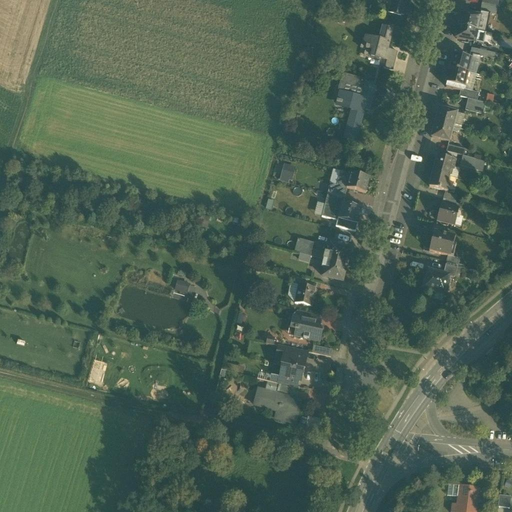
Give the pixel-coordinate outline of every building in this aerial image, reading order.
[(391,0),(391,2),(388,12),(405,17),(408,5),(409,5),(410,0),(391,0)] [(498,3),(485,0),(483,0),(482,6),(497,9),(498,3)] [(497,9),(482,6),(481,13),(495,16),(497,9)] [(472,17),(461,15),(459,28),(476,32),(479,18),(472,17)] [(378,40),(365,36),(361,47),(365,48),(364,51),(368,52),(369,50),(368,50),(368,49),(372,50),(370,57),(381,61),(383,61),(384,57),(394,60),(396,53),(385,50),(386,47),(388,48),(393,31),(382,28),(378,40)] [(476,32),(459,28),(456,40),(474,44),(476,32)] [(472,60),(453,56),(449,70),(468,74),(472,60)] [(394,60),(384,57),(383,61),(381,61),(379,68),(391,71),(394,60)] [(468,74),(449,70),(446,84),(447,85),(446,88),(460,92),(464,93),(464,90),(468,74)] [(339,92),(360,98),(360,95),(363,85),(364,81),(343,76),(339,92)] [(375,88),(363,85),(360,95),(372,98),(375,88)] [(479,94),(464,90),(464,93),(460,92),(459,98),(477,102),(479,94)] [(360,98),(339,92),(337,101),(335,101),(334,104),(341,106),(341,104),(351,107),(343,139),(355,143),(362,114),(361,114),(362,110),(369,112),(372,98),(360,95),(360,98)] [(456,115),(439,110),(435,124),(453,129),(456,115)] [(453,129),(435,124),(432,138),(449,143),(453,129)] [(465,151),(448,146),(446,153),(463,157),(464,157),(465,151)] [(455,161),(437,157),(432,173),(449,177),(450,171),(452,171),(455,161)] [(464,157),(463,157),(460,167),(472,170),(475,160),(464,157)] [(294,170),(285,168),(282,177),(291,180),(294,170)] [(350,174),(340,172),(336,187),(346,189),(350,174)] [(449,177),(432,173),(429,188),(446,193),(448,186),(447,186),(449,177)] [(369,179),(350,174),(346,189),(347,190),(365,194),(369,179)] [(346,189),(336,187),(330,185),(327,195),(344,199),(347,190),(346,189)] [(455,197),(445,194),(444,200),(454,203),(454,202),(455,197)] [(344,199),(327,195),(325,205),(340,209),(341,210),(342,205),(343,205),(344,199)] [(454,203),(444,200),(442,206),(458,210),(461,211),(462,205),(454,202),(454,203)] [(340,209),(325,205),(322,217),(338,222),(338,220),(341,210),(340,209)] [(343,205),(342,205),(341,210),(338,220),(346,222),(357,225),(361,210),(343,205)] [(442,206),(440,206),(438,214),(436,214),(435,219),(437,220),(436,222),(454,226),(458,210),(442,206)] [(281,219),(271,216),(269,223),(279,225),(281,219)] [(357,225),(346,222),(344,233),(355,235),(357,225)] [(445,230),(433,227),(432,233),(433,234),(434,233),(443,236),(445,230)] [(443,236),(434,233),(433,234),(429,253),(447,258),(450,258),(450,257),(455,239),(443,236)] [(313,245),(299,241),(296,253),(300,254),(310,257),(311,251),(313,245)] [(337,246),(331,245),(328,253),(326,261),(347,267),(351,250),(341,248),(342,247),(338,246),(337,246)] [(310,257),(300,254),(298,260),(308,263),(310,257)] [(459,260),(450,257),(450,258),(447,258),(446,263),(457,266),(459,260)] [(347,267),(326,261),(324,269),(322,277),(342,283),(347,267)] [(457,266),(446,263),(442,276),(448,277),(448,278),(454,280),(457,266)] [(442,276),(427,272),(425,282),(423,281),(421,288),(423,289),(423,291),(443,296),(448,278),(448,277),(442,276)] [(302,280),(292,277),(291,284),(298,286),(301,286),(302,280)] [(188,285),(178,283),(175,290),(186,293),(188,285)] [(301,286),(298,286),(295,304),(311,308),(315,289),(301,286)] [(319,317),(297,312),(296,318),(318,323),(319,317)] [(296,318),(293,318),(291,328),(294,329),(294,330),(295,331),(294,338),(303,340),(308,342),(308,341),(320,343),(322,334),(319,333),(321,324),(318,323),(296,318)] [(330,358),(332,351),(314,347),(313,353),(330,358)] [(306,353),(286,349),(286,352),(294,354),(294,356),(305,359),(306,353)] [(286,352),(284,351),(281,366),(303,371),(304,371),(307,359),(305,359),(294,356),(294,354),(286,352)] [(303,371),(282,366),(279,378),(271,376),(269,383),(277,384),(277,385),(283,386),(284,379),(296,382),(301,383),(303,371)] [(296,382),(284,379),(283,386),(287,388),(288,388),(295,388),(296,382)] [(277,385),(275,385),(273,394),(284,397),(287,388),(283,386),(277,385)] [(273,394),(259,391),(255,407),(278,413),(276,420),(294,425),(301,402),(284,397),(273,394)] [(323,421),(308,417),(304,431),(320,435),(323,421)] [(447,485),(446,496),(456,496),(456,485),(447,485)] [(476,511),(479,490),(458,487),(456,499),(459,499),(457,511),(476,511)] [(511,498),(499,496),(498,508),(509,510),(511,498)]
